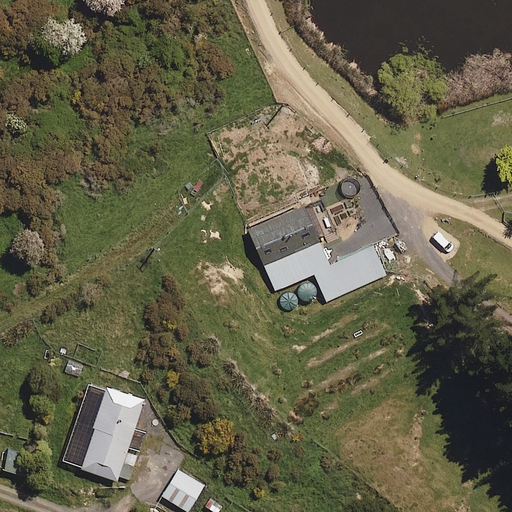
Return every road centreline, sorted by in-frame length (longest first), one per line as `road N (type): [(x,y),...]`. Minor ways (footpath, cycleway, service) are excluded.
road 1 (track): [(0,320),(144,238),(244,151),(277,138),(310,142),(342,168),(511,332)]
road 2 (track): [(511,236),(376,161),(308,95),(256,0)]
road 3 (track): [(395,222),(511,194)]
